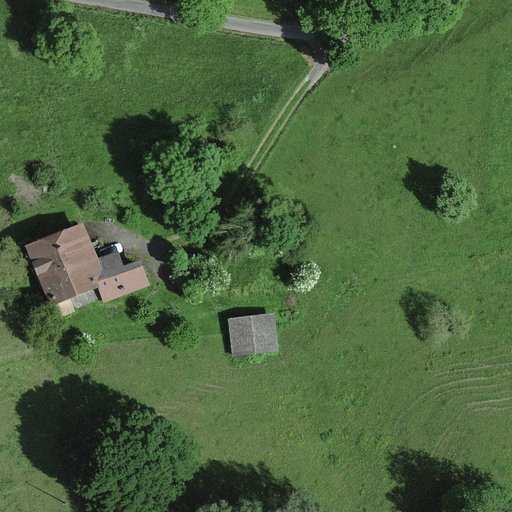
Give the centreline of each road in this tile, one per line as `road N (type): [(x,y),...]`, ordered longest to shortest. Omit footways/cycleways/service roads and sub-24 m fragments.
road 1 (unclassified): [(114,0),(326,33),(416,0)]
road 2 (track): [(326,33),(321,64),(224,212),(164,247)]
